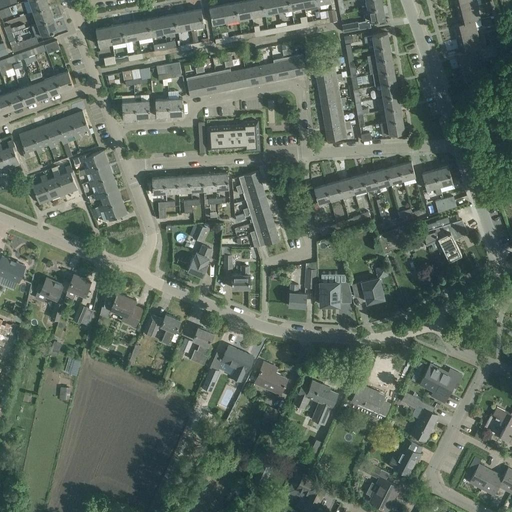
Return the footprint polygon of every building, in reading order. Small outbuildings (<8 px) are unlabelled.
[(28,0),(33,11),(48,6),(46,0),(28,0)] [(247,0),(246,0),(234,2),(237,19),(251,17),(247,0)] [(261,0),(247,0),(251,17),(264,14),(261,0)] [(275,0),(261,0),(264,14),(277,11),(275,0)] [(289,0),(275,0),(277,11),(291,9),(289,0)] [(303,0),(289,0),(291,9),(292,13),(305,11),(304,6),(303,0)] [(367,2),(368,9),(383,6),(381,0),(360,0),(361,3),(367,2)] [(454,0),(457,9),(477,5),(476,1),(475,0),(454,0)] [(234,2),(220,5),(224,22),(237,19),(234,2)] [(224,22),(220,5),(209,7),(211,17),(212,24),(224,22)] [(457,9),(461,23),(480,18),(477,5),(457,9)] [(0,9),(0,16),(1,18),(12,14),(9,6),(0,9)] [(33,11),(37,23),(53,18),(48,6),(33,11)] [(383,6),(368,9),(370,21),(385,19),(383,6)] [(201,9),(190,11),(193,27),(204,25),(201,9)] [(328,10),(330,22),(337,21),(335,9),(328,10)] [(190,11),(176,13),(179,30),(193,27),(190,11)] [(176,13),(163,16),(166,32),(179,30),(176,13)] [(163,16),(149,18),(152,35),(166,32),(163,16)] [(308,26),(307,21),(306,16),(300,17),(301,22),(294,24),(295,29),(308,26)] [(483,19),(484,26),(492,24),(490,17),(483,19)] [(53,18),(37,23),(42,35),(58,30),(57,29),(53,18)] [(149,18),(136,21),(139,37),(152,35),(149,18)] [(455,25),(458,38),(478,33),(474,20),(480,18),(461,23),(455,25)] [(369,20),(358,22),(358,21),(342,24),(343,31),(371,27),(370,21),(369,22),(369,20)] [(136,21),(122,23),(125,40),(139,37),(136,21)] [(122,23),(109,26),(112,42),(125,40),(122,23)] [(253,26),(254,31),(255,36),(269,34),(268,28),(260,30),(259,25),(253,26)] [(112,42),(109,26),(96,29),(99,45),(112,42)] [(17,30),(12,32),(7,34),(13,51),(24,47),(22,41),(16,43),(15,40),(20,38),(21,36),(19,31),(17,30)] [(373,41),(374,48),(390,45),(387,32),(364,36),(365,42),(373,41)] [(458,38),(462,52),(481,47),(478,33),(458,38)] [(354,42),(352,34),(344,36),(345,44),(354,42)] [(60,48),(57,40),(45,44),(48,53),(60,48)] [(32,49),(34,54),(46,50),(44,44),(32,49)] [(374,48),(376,60),(392,57),(390,45),(374,48)] [(456,53),(459,67),(479,62),(476,49),(481,48),(481,47),(462,52),(456,53)] [(23,58),(34,54),(32,49),(21,53),(23,58)] [(9,57),(11,62),(23,58),(21,53),(9,57)] [(296,75),(307,73),(303,56),(302,53),(288,56),(291,73),(295,73),(296,75)] [(116,63),(115,57),(115,55),(104,58),(105,65),(116,63)] [(291,73),(288,56),(273,59),(274,62),(277,79),(288,77),(287,74),(291,73)] [(9,57),(0,60),(0,70),(1,75),(7,73),(6,70),(13,67),(11,62),(9,57)] [(373,73),(394,69),(392,57),(376,60),(368,61),(370,73),(373,73)] [(179,61),(165,64),(167,78),(182,75),(179,61)] [(274,62),(260,65),(262,79),(266,78),(267,81),(277,79),(274,62)] [(479,62),(459,67),(463,81),(473,79),(482,76),(481,69),(484,68),(482,62),(479,63),(479,62)] [(159,79),(167,78),(165,64),(156,65),(159,79)] [(260,65),(245,68),(248,85),(259,82),(258,80),(262,79),(260,65)] [(149,66),(140,68),(143,82),(143,83),(144,82),(147,80),(146,78),(150,77),(149,66)] [(318,78),(318,81),(342,77),(341,73),(336,74),(334,66),(315,69),(317,78),(318,78)] [(131,69),(134,84),(143,82),(140,68),(139,68),(131,69)] [(230,68),(215,71),(219,91),(230,88),(229,86),(233,85),(230,71),(230,68)] [(245,68),(230,71),(233,85),(237,84),(238,87),(248,85),(245,68)] [(126,85),(134,84),(131,69),(122,71),(124,80),(125,80),(126,85)] [(375,85),(381,84),(396,82),(394,69),(373,73),(375,85)] [(68,70),(55,75),(61,90),(73,86),(74,86),(68,70)] [(215,71),(201,74),(204,91),(208,90),(209,93),(219,91),(215,71)] [(204,91),(201,74),(186,77),(188,87),(190,97),(201,94),(200,92),(204,91)] [(55,75),(44,79),(49,94),(61,90),(55,75)] [(358,84),(356,76),(351,77),(353,89),(358,88),(362,88),(362,86),(358,87),(358,84)] [(318,84),(319,93),(339,89),(337,81),(342,81),(342,77),(318,81),(319,84),(318,84)] [(44,79),(32,83),(37,99),(49,94),(44,79)] [(398,94),(396,82),(381,84),(383,96),(383,97),(398,94)] [(32,83),(20,88),(25,103),(37,99),(32,83)] [(20,88),(8,92),(14,108),(25,103),(20,88)] [(322,102),(323,105),(346,100),(345,96),(340,97),(339,89),(319,93),(321,102),(322,102)] [(8,92),(0,95),(0,107),(2,112),(14,108),(8,92)] [(137,117),(135,95),(135,94),(121,95),(122,101),(123,118),(137,117)] [(141,94),(135,95),(137,117),(150,116),(149,99),(141,100),(141,94)] [(383,97),(385,109),(400,106),(398,94),(383,97)] [(169,115),(168,98),(155,99),(156,116),(169,115)] [(182,98),(168,98),(169,115),(183,114),(182,98)] [(322,107),(323,117),(343,113),(342,105),(347,104),(346,100),(323,105),(323,107),(322,107)] [(385,109),(387,121),(402,118),(400,106),(385,109)] [(82,111),(70,116),(78,138),(81,137),(79,132),(89,128),(82,110),(82,111)] [(326,125),(327,128),(350,124),(350,120),(344,121),(343,113),(323,117),(325,126),(326,125)] [(70,116),(57,120),(70,156),(73,155),(68,141),(66,136),(74,134),(76,139),(78,138),(70,116)] [(402,118),(387,121),(387,122),(380,123),(382,135),(405,132),(402,118)] [(45,125),(55,154),(58,153),(55,146),(54,141),(61,138),(63,143),(68,157),(70,156),(57,120),(45,125)] [(207,126),(208,149),(243,147),(244,150),(259,149),(258,120),(242,121),(242,124),(207,126)] [(350,124),(327,128),(327,131),(326,131),(328,141),(347,137),(346,129),(351,128),(350,124)] [(53,155),(55,154),(45,125),(32,129),(40,151),(43,150),(41,146),(48,143),(50,148),(51,148),(53,155)] [(38,152),(40,151),(32,129),(20,134),(19,133),(19,134),(24,146),(21,147),(25,157),(30,155),(28,150),(36,147),(38,152)] [(0,144),(0,151),(6,168),(19,163),(15,151),(17,150),(13,139),(7,142),(9,147),(2,149),(0,144)] [(78,171),(79,174),(108,163),(103,150),(104,150),(103,150),(91,154),(90,152),(79,156),(81,161),(86,159),(89,166),(84,168),(84,169),(78,171)] [(43,166),(40,158),(27,163),(30,171),(31,171),(43,166)] [(411,161),(399,164),(403,179),(415,176),(411,161)] [(89,181),(90,184),(112,175),(108,163),(79,174),(80,176),(86,173),(86,174),(91,172),(94,179),(89,181)] [(77,189),(73,176),(75,175),(71,164),(65,166),(67,172),(60,174),(57,165),(54,167),(64,193),(77,188),(77,189)] [(399,164),(387,167),(391,182),(403,179),(399,164)] [(448,166),(435,169),(442,193),(447,192),(445,184),(453,182),(448,166)] [(64,193),(54,167),(52,168),(55,176),(48,179),(46,174),(43,175),(52,198),(64,193)] [(387,167),(375,171),(379,186),(385,184),(386,188),(392,187),(390,182),(391,182),(387,167)] [(442,193),(435,169),(422,173),(426,189),(434,187),(436,194),(442,193)] [(236,186),(237,189),(260,182),(259,180),(261,179),(258,170),(238,176),(241,184),(236,186)] [(375,171),(362,174),(366,189),(367,189),(379,186),(375,171)] [(228,172),(215,173),(216,189),(229,188),(228,172)] [(215,173),(202,174),(203,190),(216,189),(215,173)] [(202,174),(190,175),(191,190),(203,190),(202,174)] [(366,189),(362,174),(350,177),(354,192),(361,190),(366,189)] [(52,198),(43,175),(40,176),(42,182),(32,185),(39,203),(40,203),(40,202),(52,198)] [(93,194),(94,196),(117,188),(112,175),(90,184),(91,187),(96,185),(99,192),(93,194)] [(177,175),(164,176),(165,192),(178,191),(177,175)] [(190,175),(177,175),(178,191),(191,190),(190,175)] [(165,192),(164,176),(152,177),(153,193),(165,192)] [(350,177),(338,181),(342,196),(354,192),(350,177)] [(338,181),(326,184),(330,199),(342,196),(338,181)] [(261,185),(260,182),(237,189),(239,193),(243,192),(246,199),(265,193),(262,185),(261,185)] [(330,199),(326,184),(314,187),(318,202),(330,199)] [(98,206),(99,209),(122,200),(117,188),(94,196),(98,206)] [(243,209),(244,212),(267,205),(268,204),(265,193),(246,199),(248,207),(243,209)] [(453,195),(443,198),(446,209),(456,206),(453,195)] [(390,226),(388,221),(382,198),(376,199),(383,223),(380,224),(382,229),(390,226)] [(438,212),(446,209),(443,198),(435,201),(438,212)] [(193,212),(192,204),(192,199),(183,200),(184,212),(193,212)] [(122,200),(99,209),(100,212),(106,210),(109,220),(127,213),(127,212),(126,213),(122,200)] [(251,215),(253,222),(272,216),(270,210),(269,210),(267,205),(244,212),(245,216),(251,215)] [(413,211),(415,216),(425,212),(423,207),(413,211)] [(415,216),(413,211),(411,208),(400,212),(401,216),(403,221),(415,216)] [(340,222),(337,211),(334,212),(338,228),(349,224),(348,219),(340,222)] [(360,214),(361,219),(370,216),(368,211),(360,214)] [(331,231),(338,228),(334,212),(329,213),(332,225),(329,226),(329,225),(319,229),(322,235),(331,231)] [(361,219),(360,214),(348,219),(349,224),(361,219)] [(250,231),(251,235),(274,228),(275,227),(272,216),(253,222),(255,230),(250,231)] [(390,226),(403,221),(401,216),(388,221),(390,226)] [(428,244),(439,239),(451,233),(454,239),(469,232),(462,219),(450,223),(448,216),(436,219),(436,220),(427,223),(427,224),(420,226),(422,232),(421,232),(424,244),(428,244)] [(201,240),(206,227),(199,223),(193,237),(201,240)] [(409,243),(403,225),(381,233),(378,234),(384,252),(389,251),(390,250),(396,247),(397,248),(399,247),(400,246),(409,243)] [(274,228),(251,235),(252,239),(254,247),(279,240),(277,233),(276,233),(274,228)] [(451,233),(439,239),(449,260),(461,254),(454,239),(451,233)] [(202,276),(210,257),(209,256),(213,248),(202,243),(199,252),(196,251),(193,257),(187,270),(202,276)] [(0,279),(3,273),(18,280),(25,265),(17,261),(16,263),(2,257),(3,256),(2,255),(0,260),(0,279)] [(302,280),(302,264),(293,264),(292,279),(302,280)] [(232,274),(232,280),(232,287),(249,287),(249,274),(249,266),(241,266),(241,274),(232,274)] [(315,287),(316,268),(307,267),(305,287),(315,287)] [(74,274),(68,289),(65,295),(71,298),(73,298),(76,292),(85,296),(91,281),(74,274)] [(38,290),(35,297),(44,301),(47,294),(57,298),(59,293),(63,284),(46,277),(42,286),(40,291),(38,290)] [(367,302),(384,298),(378,277),(352,284),(355,296),(365,294),(367,302)] [(290,283),(290,291),(289,291),(288,305),(305,306),(306,293),(297,292),(298,284),(290,283)] [(339,304),(338,283),(320,283),(321,304),(339,304)] [(122,320),(135,325),(141,313),(132,309),(136,300),(117,292),(115,296),(107,294),(102,314),(107,316),(110,308),(124,314),(122,320)] [(51,317),(58,320),(63,304),(56,302),(51,317)] [(73,319),(81,322),(87,307),(80,304),(73,319)] [(163,319),(150,314),(143,331),(154,336),(159,325),(167,328),(161,342),(170,345),(175,332),(180,319),(166,313),(163,319)] [(0,317),(0,341),(7,343),(11,320),(0,317)] [(200,342),(197,349),(195,348),(190,358),(204,364),(208,355),(204,353),(208,345),(213,333),(198,326),(193,339),(200,342)] [(185,337),(180,349),(188,352),(192,340),(185,337)] [(140,345),(135,344),(128,363),(133,365),(140,345)] [(222,359),(219,368),(233,375),(233,376),(234,376),(233,378),(233,380),(237,382),(239,381),(240,379),(240,380),(245,369),(247,370),(249,365),(253,356),(234,348),(229,345),(222,359)] [(73,358),(68,372),(76,375),(81,360),(73,358)] [(264,361),(260,370),(256,379),(268,385),(267,387),(281,394),(286,383),(285,383),(287,378),(274,372),(277,367),(264,361)] [(431,395),(444,402),(452,386),(455,388),(462,375),(450,368),(447,373),(444,371),(445,370),(430,362),(419,383),(433,390),(431,395)] [(205,381),(212,384),(219,369),(211,366),(205,381)] [(305,407),(309,396),(320,400),(312,418),(324,423),(332,405),(332,406),(338,392),(324,386),(324,384),(312,379),(309,386),(300,383),(292,402),(305,407)] [(355,390),(356,390),(352,400),(361,404),(362,403),(378,409),(374,418),(382,421),(384,414),(385,414),(389,403),(382,400),(384,394),(371,389),(371,390),(367,388),(368,388),(358,384),(357,388),(356,388),(355,390)] [(61,386),(61,397),(70,397),(70,386),(61,386)] [(412,433),(416,435),(425,440),(438,414),(431,411),(434,406),(435,407),(435,406),(405,391),(401,399),(415,407),(417,404),(428,410),(425,415),(422,413),(412,433)] [(262,417),(273,422),(278,410),(268,406),(262,417)] [(511,414),(497,406),(492,416),(506,423),(499,436),(509,440),(508,442),(511,444),(511,414)] [(477,429),(477,437),(486,438),(486,429),(477,429)] [(394,467),(409,474),(410,474),(408,473),(415,459),(417,460),(421,453),(419,452),(422,445),(407,438),(400,451),(402,452),(398,459),(393,456),(389,464),(394,467)] [(308,455),(305,462),(312,466),(316,458),(308,455)] [(264,457),(253,480),(263,484),(273,462),(264,457)] [(379,485),(375,492),(370,501),(371,501),(372,499),(378,502),(377,504),(386,509),(395,492),(397,493),(400,487),(382,477),(385,471),(363,460),(358,468),(376,477),(377,475),(380,477),(376,484),(379,485)] [(476,483),(483,486),(491,470),(488,469),(488,468),(479,463),(469,481),(475,484),(476,483)] [(505,487),(511,490),(511,489),(511,468),(508,467),(503,476),(504,476),(499,485),(504,488),(505,487)] [(494,495),(499,485),(504,476),(503,476),(494,471),(493,472),(491,470),(483,486),(489,489),(488,491),(494,495)] [(304,473),(296,488),(309,494),(304,503),(315,508),(316,506),(317,506),(319,502),(318,501),(319,499),(320,499),(327,483),(304,473)] [(492,499),(489,505),(495,507),(497,502),(492,499)]
